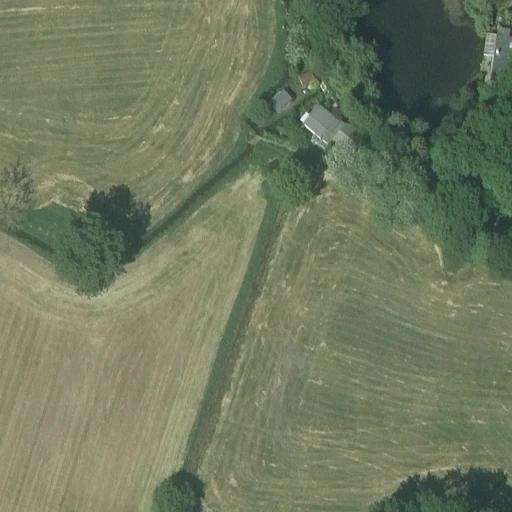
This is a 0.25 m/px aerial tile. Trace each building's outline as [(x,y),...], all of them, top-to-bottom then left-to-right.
[(511,42),(509,42),(509,43),(491,40),(488,58),(502,60),(500,76),(500,77),(511,78),(511,42)] [(511,78),(500,77),(500,76),(493,75),(492,86),(497,87),(496,90),(511,92),(511,78)] [(276,114),(292,101),(284,91),(268,104),(276,114)] [(339,128),(319,111),(304,129),(328,148),(337,137),(338,139),(345,130),(340,127),(339,128)] [(492,187),(464,180),(463,185),(458,183),(451,206),(458,208),(455,215),(474,220),(481,194),(490,196),(492,187)]
